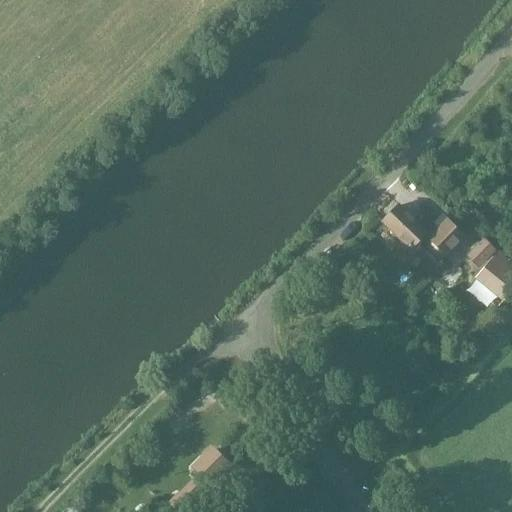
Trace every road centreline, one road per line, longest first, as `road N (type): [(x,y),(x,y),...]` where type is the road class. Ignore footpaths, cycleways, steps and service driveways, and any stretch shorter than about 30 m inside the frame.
road 1 (unclassified): [(160,389),(244,319),(383,180),(511,35)]
road 2 (track): [(38,511),(160,389)]
